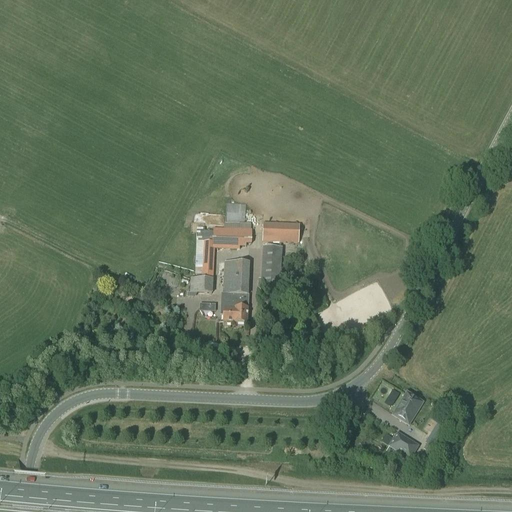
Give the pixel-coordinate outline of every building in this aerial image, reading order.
[(233,211),(221,210),(221,220),(239,220),(239,209),(233,209),(233,211)] [(298,244),(299,226),(263,224),(262,242),(298,244)] [(212,294),(213,280),(214,250),(245,251),(245,245),(251,245),(251,230),(213,229),(213,232),(207,232),(207,236),(213,237),(212,243),(204,242),(204,234),(196,234),(196,242),(194,275),(202,276),(202,279),(190,279),(189,294),(212,294)] [(258,289),(275,290),(278,250),(261,249),(258,289)] [(221,304),(221,311),(224,311),(223,323),(226,323),(227,325),(230,325),(231,324),(234,324),(247,325),(248,309),(247,309),(248,296),(249,264),(224,263),(222,295),(222,296),(223,296),(222,304),(221,304)] [(215,305),(199,305),(199,312),(215,313),(215,305)] [(406,394),(400,404),(401,405),(394,416),(399,419),(399,420),(408,426),(422,404),(406,394)] [(215,434),(215,444),(223,444),(224,434),(215,434)] [(410,460),(418,447),(397,434),(389,447),(410,460)] [(356,450),(359,452),(363,450),(364,447),(363,443),(360,442),(356,443),(355,447),(356,450)]
